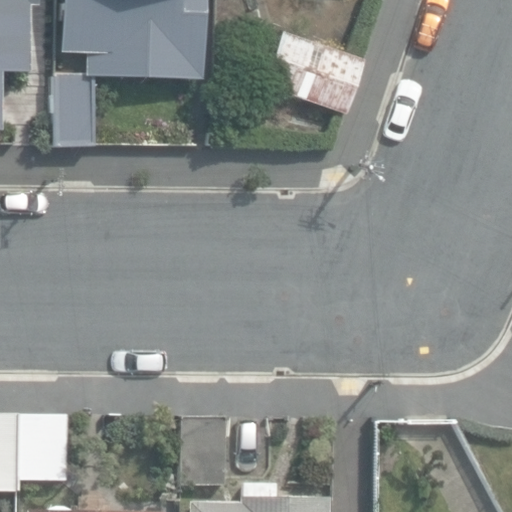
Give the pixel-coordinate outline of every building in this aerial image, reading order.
[(0,0),(0,70),(26,71),(27,4),(34,4),(33,0),(0,0)] [(82,75),(198,79),(201,0),(57,0),(55,51),(83,52),(82,75)] [(261,85),(343,113),(362,58),(280,30),(261,85)] [(47,71),(26,71),(0,70),(0,145),(46,147),(47,71)] [(51,145),(91,146),(94,76),(53,75),(51,145)] [(0,490),(13,490),(14,479),(63,479),(63,412),(0,411),(0,490)] [(177,484),(221,485),(222,416),(178,415),(177,484)] [(322,511),(322,496),(274,495),(274,482),(239,482),(239,501),(186,501),(185,511),(322,511)]
